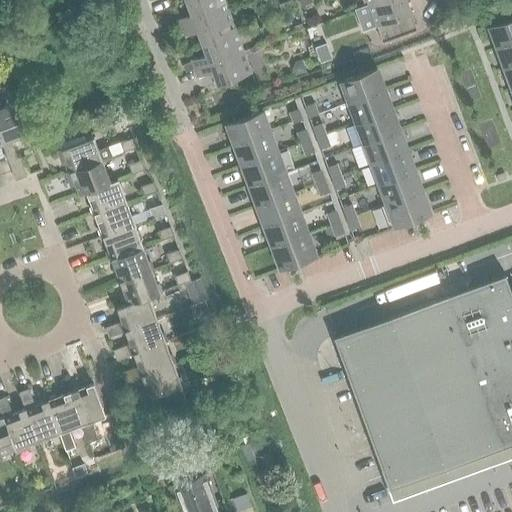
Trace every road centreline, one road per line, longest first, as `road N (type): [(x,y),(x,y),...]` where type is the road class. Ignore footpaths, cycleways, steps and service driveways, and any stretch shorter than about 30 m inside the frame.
road 1 (residential): [(256,309),(474,229)]
road 2 (unclassified): [(256,309),(334,511)]
road 3 (residential): [(185,137),(256,309)]
road 4 (residential): [(474,229),(415,64)]
road 5 (residential): [(137,0),(185,129)]
